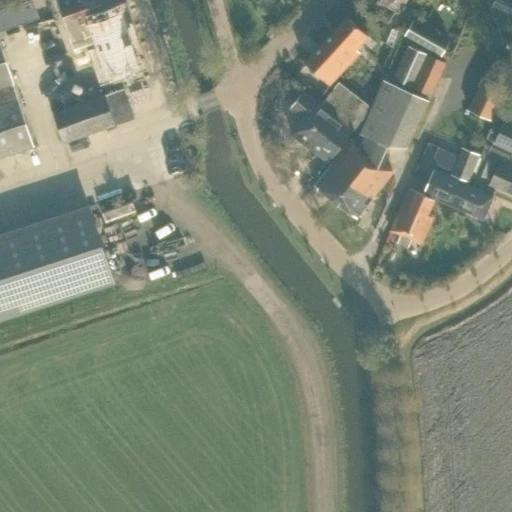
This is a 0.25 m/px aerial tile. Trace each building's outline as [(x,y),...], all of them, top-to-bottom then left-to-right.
[(32,0),(0,11),(0,29),(38,17),(32,0)] [(376,0),(395,12),(402,0),(376,0)] [(106,17),(102,3),(62,16),(73,50),(95,43),(105,75),(139,64),(122,12),(106,17)] [(326,40),(305,63),(329,85),(350,62),(360,52),(357,49),(368,36),(347,17),(326,40)] [(449,41),(414,21),(406,35),(441,55),(449,41)] [(0,156),(34,145),(0,41),(0,156)] [(394,79),(431,96),(446,63),(409,46),(394,79)] [(351,140),(315,186),(356,218),(393,172),(380,162),(389,147),(407,147),(428,100),(384,80),(360,134),(361,135),(356,143),(351,140)] [(291,133),(329,162),(363,118),(368,106),(339,83),(321,106),(303,92),(290,108),(302,118),(291,133)] [(124,89),(54,114),(64,143),(134,119),(124,89)] [(497,116),(487,138),(495,141),(511,149),(511,122),(505,119),(497,116)] [(462,148),(452,175),(469,182),(479,155),(462,148)] [(477,174),(487,178),(495,162),(484,157),(477,174)] [(490,184),(511,193),(511,169),(499,164),(490,184)] [(434,170),(423,195),(434,200),(436,197),(484,219),(493,195),(434,170)] [(429,213),(434,200),(423,195),(408,188),(390,230),(401,235),(397,242),(408,247),(412,240),(421,244),(434,215),(429,213)]
